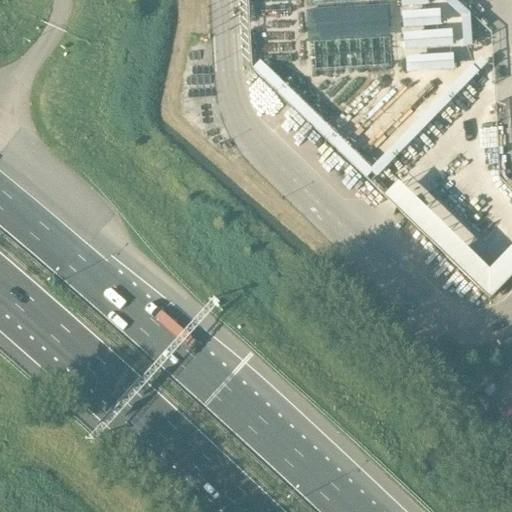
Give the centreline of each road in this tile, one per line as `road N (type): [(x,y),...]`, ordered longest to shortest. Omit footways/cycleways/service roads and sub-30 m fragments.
road 1 (motorway): [(350,511),(0,199)]
road 2 (motorway): [(0,283),(253,511)]
